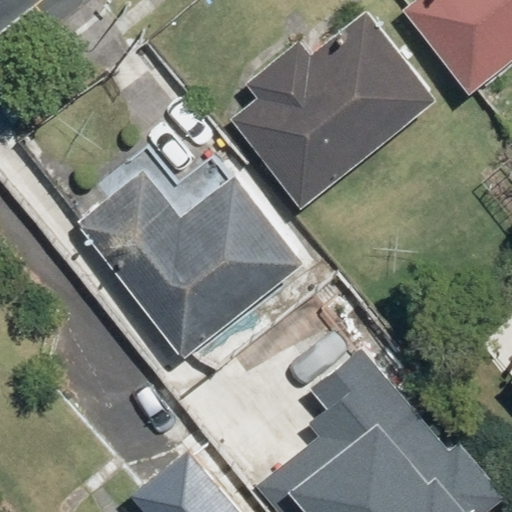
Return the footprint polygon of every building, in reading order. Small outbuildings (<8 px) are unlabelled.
[(265,86),(237,109),(308,196),(445,84),(375,0),(370,0),(317,43),(306,29),(253,72),(265,86)] [(511,0),(411,0),(477,81),(511,52),(511,0)] [(148,159),(79,216),(189,348),(315,243),(244,159),(187,206),(148,159)] [(320,435),(257,485),(279,511),(489,511),(506,499),(461,444),(445,457),(361,352),(295,405),(320,435)] [(161,511),(263,511),(197,431),(136,481),(161,511)]
